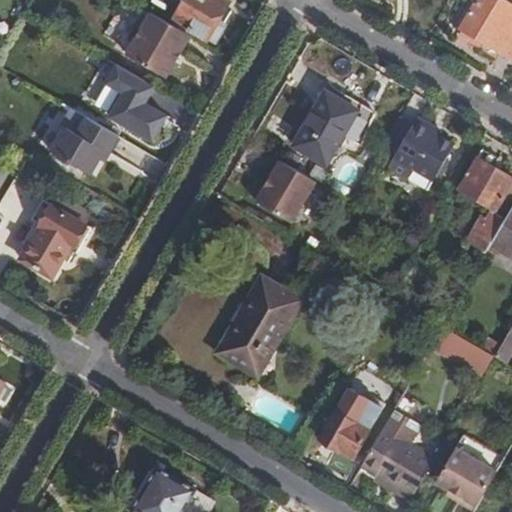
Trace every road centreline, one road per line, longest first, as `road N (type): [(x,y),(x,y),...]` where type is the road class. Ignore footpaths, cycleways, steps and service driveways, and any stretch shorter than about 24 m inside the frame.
road 1 (residential): [(84,364),(298,0)]
road 2 (residential): [(84,364),(335,511)]
road 3 (residential): [(302,0),(511,123)]
road 4 (residential): [(0,507),(84,364)]
